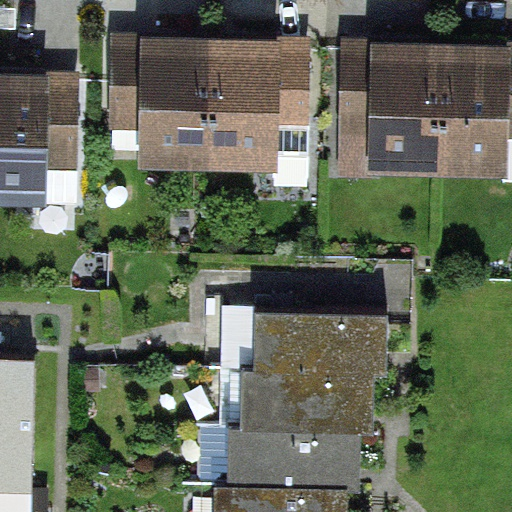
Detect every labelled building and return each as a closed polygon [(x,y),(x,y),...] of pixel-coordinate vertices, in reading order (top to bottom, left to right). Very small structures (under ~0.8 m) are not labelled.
[(308,27),(117,23),(114,154),(305,158),(308,27)] [(511,33),(344,30),(341,160),(511,163),(511,33)] [(0,197),(60,198),(62,67),(0,65),(0,197)] [(396,365),(396,308),(267,308),(267,364),(256,364),(256,424),(241,424),(241,482),(225,482),(224,511),(358,511),(358,486),(373,485),(372,427),(385,427),(385,365),(396,365)] [(0,481),(39,482),(40,353),(0,352),(0,481)]
